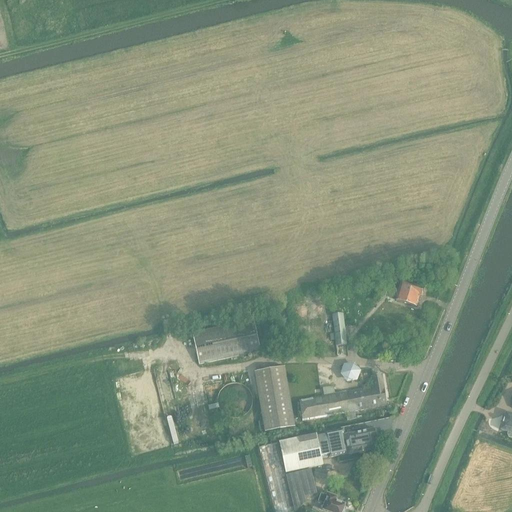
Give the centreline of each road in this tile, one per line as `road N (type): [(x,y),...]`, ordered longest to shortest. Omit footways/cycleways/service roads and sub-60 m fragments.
road 1 (secondary): [(372,511),(511,163)]
road 2 (track): [(0,385),(137,354),(195,373),(262,363)]
road 3 (track): [(0,58),(236,0)]
road 4 (residential): [(421,511),(511,314)]
